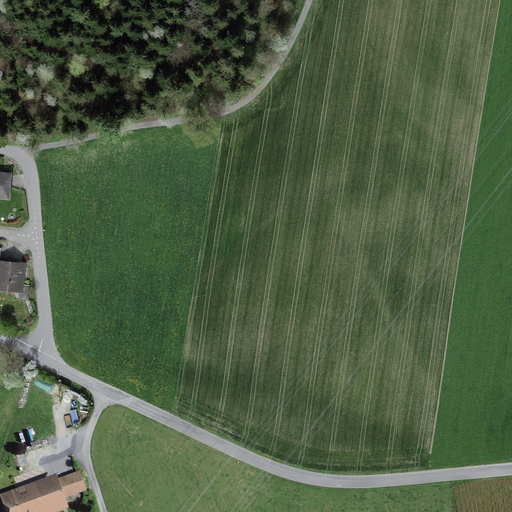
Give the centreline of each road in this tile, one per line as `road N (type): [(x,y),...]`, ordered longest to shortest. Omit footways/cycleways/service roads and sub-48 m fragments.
road 1 (unclassified): [(34,355),(288,472),(349,481),(511,468)]
road 2 (track): [(305,0),(238,100),(21,152)]
road 3 (track): [(101,511),(84,445),(105,390)]
